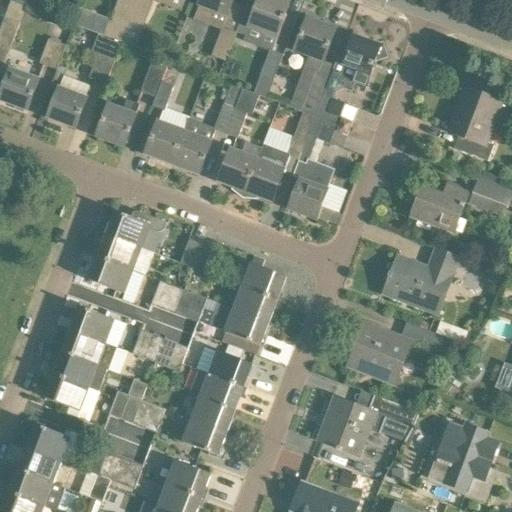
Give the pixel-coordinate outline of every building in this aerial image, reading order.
[(118,0),(104,38),(122,44),(138,0),(118,0)] [(154,2),(148,0),(138,0),(122,44),(136,50),(154,2)] [(208,26),(211,18),(214,12),(228,18),(234,0),(201,0),(194,21),(208,26)] [(290,5),(279,1),(276,0),(259,0),(259,3),(251,0),(249,0),(237,34),(246,38),(249,28),(279,39),(287,19),(285,18),(290,5)] [(5,20),(0,31),(0,45),(11,50),(20,25),(5,20)] [(308,20),(307,22),(296,52),(324,63),(336,31),(308,20)] [(223,28),(222,31),(212,57),(225,62),(236,33),(223,28)] [(332,74),(355,83),(366,87),(381,47),(355,38),(346,62),(338,59),(332,74)] [(40,65),(57,71),(66,47),(49,40),(40,65)] [(283,56),(273,52),(270,51),(260,78),(274,83),(283,56)] [(90,80),(106,86),(116,61),(99,55),(90,80)] [(141,94),(156,99),(162,83),(165,75),(169,65),(154,59),(150,69),(141,94)] [(11,71),(0,99),(0,101),(28,112),(40,82),(11,71)] [(306,99),(321,104),(324,97),(331,78),(316,72),(306,99)] [(162,83),(156,99),(153,108),(165,113),(174,87),(162,83)] [(215,132),(226,136),(243,91),(231,86),(224,106),(214,130),(190,121),(185,133),(173,166),(200,177),(212,143),(211,143),(215,132)] [(48,119),(76,130),(88,100),(60,89),(48,119)] [(259,97),(243,91),(226,136),(238,140),(247,115),(252,116),(259,97)] [(464,92),(449,131),(460,135),(454,150),(488,163),(494,147),(487,144),(501,106),(464,92)] [(316,118),(340,127),(343,120),(353,124),(358,110),(324,97),(321,104),(316,118)] [(97,138),(125,148),(137,117),(136,117),(140,106),(128,101),(124,112),(109,107),(97,138)] [(302,155),(309,137),(316,118),(304,114),(290,151),(302,155)] [(340,127),(316,118),(309,137),(319,141),(342,150),(347,137),(338,133),(340,127)] [(347,137),(353,124),(343,120),(340,127),(338,133),(347,137)] [(173,166),(185,133),(158,123),(146,156),(173,166)] [(319,141),(309,137),(302,155),(299,162),(309,166),(319,141)] [(264,146),(258,161),(246,194),(273,204),(291,156),(264,146)] [(258,161),(242,154),(231,150),(219,184),(246,194),(258,161)] [(309,166),(299,162),(293,178),(301,181),(290,211),(317,221),(328,191),(334,175),(309,166)] [(505,218),(511,198),(511,191),(479,179),(470,205),(505,218)] [(470,193),(449,185),(444,197),(423,189),(411,219),(454,235),(470,193)] [(149,231),(155,233),(157,234),(158,234),(160,234),(161,233),(163,232),(164,231),(165,230),(166,229),(168,224),(138,213),(137,213),(136,213),(135,213),(134,214),(133,215),(131,219),(116,213),(107,237),(142,250),(149,231)] [(107,237),(99,259),(134,272),(142,250),(107,237)] [(190,241),(181,265),(193,269),(202,246),(190,241)] [(202,246),(193,269),(204,274),(213,250),(202,246)] [(390,278),(383,296),(439,317),(454,277),(453,276),(460,258),(437,249),(429,269),(397,257),(389,278),(390,278)] [(123,302),(134,272),(99,259),(90,282),(116,292),(114,298),(123,302)] [(252,265),(243,288),(278,302),(287,278),(252,265)] [(163,311),(172,287),(161,282),(152,306),(163,311)] [(184,291),(172,287),(163,311),(175,315),(184,291)] [(243,288),(234,311),(269,324),(278,302),(243,288)] [(196,296),(184,291),(175,315),(187,319),(196,296)] [(196,296),(187,319),(198,324),(208,300),(196,296)] [(210,328),(225,334),(260,347),(269,324),(234,311),(219,305),(210,328)] [(71,331),(106,345),(115,322),(80,308),(71,331)] [(407,324),(402,338),(367,325),(357,353),(354,352),(348,368),(396,386),(412,345),(438,355),(445,338),(407,324)] [(71,331),(63,354),(98,367),(109,371),(118,349),(106,345),(71,331)] [(145,360),(154,336),(142,331),(133,355),(145,360)] [(154,336),(145,360),(156,364),(165,340),(154,336)] [(168,368),(177,345),(165,340),(156,364),(168,368)] [(177,345),(168,368),(180,373),(189,349),(177,345)] [(253,366),(239,360),(218,352),(209,376),(244,389),(253,366)] [(63,354),(54,376),(89,390),(98,367),(63,354)] [(201,398),(236,412),(244,389),(209,376),(199,372),(191,394),(201,398)] [(89,390),(54,376),(46,400),(81,413),(89,390)] [(129,397),(130,397),(142,402),(148,387),(134,381),(129,397)] [(110,416),(121,421),(130,397),(129,397),(119,393),(110,416)] [(142,402),(130,397),(121,421),(133,425),(142,402)] [(201,398),(192,421),(227,434),(236,412),(201,398)] [(372,413),(356,407),(335,399),(318,442),(337,449),(337,450),(341,452),(342,451),(360,458),(371,430),(383,434),(389,420),(414,429),(419,414),(378,398),(372,413)] [(145,430),(154,406),(142,402),(133,425),(145,430)] [(165,410),(154,406),(145,430),(156,434),(165,410)] [(227,434),(192,421),(183,444),(218,457),(227,434)] [(27,449),(62,463),(71,439),(36,426),(27,449)] [(491,442),(492,438),(466,428),(464,432),(451,427),(437,464),(450,469),(445,484),(467,492),(473,477),(484,482),(498,444),(491,442)] [(62,463),(27,449),(18,472),(53,485),(62,463)] [(100,477),(109,454),(97,449),(88,473),(98,477),(100,477)] [(120,458),(109,454),(100,477),(111,482),(120,458)] [(120,458),(111,482),(123,486),(132,463),(120,458)] [(176,462),(167,486),(202,499),(211,476),(176,462)] [(144,467),(132,463),(123,486),(135,491),(144,467)] [(53,485),(18,472),(10,494),(45,507),(56,511),(57,511),(65,489),(53,485)] [(100,477),(98,477),(90,499),(103,504),(111,482),(100,477)] [(291,511),(355,511),(358,505),(302,484),(291,511)] [(167,486),(159,508),(168,511),(197,511),(202,499),(167,486)] [(43,511),(45,507),(10,494),(3,511),(43,511)]
